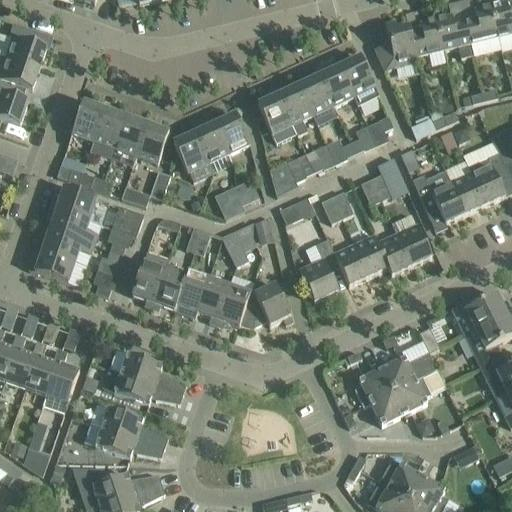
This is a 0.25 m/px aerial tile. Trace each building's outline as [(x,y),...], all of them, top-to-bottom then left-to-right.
[(75,0),(75,1),(95,8),(98,0),(109,0),(117,2),(116,0),(75,0)] [(159,0),(116,0),(117,2),(117,3),(117,2),(126,0),(136,0),(139,9),(160,4),(159,0)] [(511,15),(509,16),(507,6),(491,10),(498,42),(511,38),(511,15)] [(471,48),(498,42),(491,10),(474,14),(477,24),(466,26),(471,48)] [(471,48),(466,26),(455,29),(452,19),(436,23),(443,55),(458,51),(461,63),(474,60),(471,48)] [(416,62),(417,62),(443,55),(436,23),(420,27),(422,37),(412,40),(411,40),(416,62)] [(411,40),(412,40),(409,30),(397,33),(396,26),(385,29),(390,47),(375,53),(385,76),(396,71),(399,83),(420,78),(417,62),(416,62),(411,40)] [(36,36),(13,28),(9,40),(13,41),(6,61),(40,73),(47,52),(32,47),(36,36)] [(33,94),(40,73),(6,61),(0,79),(0,94),(14,100),(18,89),(33,94)] [(379,100),(375,92),(361,61),(340,71),(354,102),(358,110),(379,100)] [(334,111),(354,102),(340,71),(320,80),(334,111)] [(314,120),(334,111),(320,80),(299,89),(314,120)] [(293,130),(314,120),(299,89),(279,99),(293,130)] [(14,100),(0,94),(0,122),(20,130),(29,105),(14,100)] [(485,106),(498,103),(495,94),(483,97),(485,106)] [(473,109),(485,106),(483,97),(471,100),(473,109)] [(272,139),(293,130),(279,99),(258,108),(272,139)] [(94,146),(105,114),(84,106),(72,138),(94,146)] [(112,164),(126,121),(105,114),(94,146),(90,156),(112,164)] [(436,135),(447,129),(458,125),(454,116),(444,120),(444,121),(433,127),(431,123),(432,127),(436,135)] [(250,149),(241,129),(236,118),(215,128),(229,159),(250,149)] [(432,127),(431,123),(429,118),(415,125),(417,129),(411,132),(417,143),(436,135),(432,127)] [(136,161),(148,129),(126,121),(112,164),(132,171),(135,160),(136,161)] [(384,136),(393,132),(388,121),(367,130),(376,149),(388,143),(384,136)] [(209,168),(229,159),(215,128),(195,137),(209,168)] [(148,129),(136,161),(158,168),(169,136),(148,129)] [(376,149),(367,130),(356,136),(359,143),(351,147),(356,158),(376,149)] [(511,131),(491,141),(493,146),(505,170),(511,166),(511,131)] [(208,169),(209,168),(195,137),(174,147),(193,188),(213,179),(208,169)] [(351,147),(342,151),(339,144),(327,149),(335,168),(356,158),(351,147)] [(471,177),(470,178),(485,210),(505,201),(499,186),(510,182),(493,146),(482,151),(487,161),(468,170),(471,177)] [(0,175),(12,180),(17,165),(0,158),(0,175)] [(315,177),(311,168),(306,158),(287,167),(296,186),(315,177)] [(321,163),(311,168),(315,177),(325,172),(321,163)] [(68,185),(72,174),(61,170),(57,181),(68,185)] [(68,185),(79,188),(83,177),(72,174),(68,185)] [(162,204),(169,185),(171,180),(159,175),(150,199),(150,200),(162,204)] [(418,197),(428,219),(439,214),(445,228),(465,219),(451,187),(446,176),(427,185),(425,182),(414,187),(418,197)] [(393,200),(391,197),(383,178),(372,184),(382,205),(393,200)] [(465,219),(485,210),(470,178),(451,187),(465,219)] [(100,196),(104,185),(95,181),(91,193),(100,196)] [(286,181),(274,187),(277,201),(292,194),(286,181)] [(257,207),(247,183),(212,198),(222,222),(257,207)] [(371,210),(382,205),(372,184),(361,189),(371,210)] [(100,196),(110,199),(113,188),(104,185),(100,196)] [(90,225),(97,203),(59,190),(56,197),(61,199),(57,213),(90,225)] [(150,200),(150,199),(126,191),(122,203),(146,211),(150,200)] [(354,218),(352,215),(344,196),(332,202),(342,223),(354,218)] [(285,228),(312,217),(306,202),(279,212),(285,228)] [(331,228),(342,223),(332,202),(321,207),(330,225),(331,228)] [(144,219),(125,212),(119,211),(112,232),(137,241),(144,219)] [(86,235),(90,225),(57,213),(52,227),(47,226),(44,233),(83,245),(96,250),(99,239),(86,235)] [(178,236),(182,227),(171,223),(170,223),(168,223),(166,223),(165,223),(163,224),(162,224),(161,225),(158,227),(158,228),(178,236)] [(397,238),(412,271),(432,261),(417,229),(397,238)] [(193,262),(195,257),(202,234),(189,230),(187,235),(192,237),(186,254),(191,256),(190,259),(187,258),(182,274),(187,276),(188,276),(193,263),(193,262)] [(241,248),(253,242),(248,230),(235,235),(241,248)] [(137,241),(112,232),(107,247),(112,249),(110,255),(123,259),(125,253),(127,254),(132,239),(137,241)] [(92,260),(96,250),(83,245),(44,233),(42,239),(47,241),(42,256),(76,266),(79,256),(92,260)] [(212,237),(202,234),(195,257),(204,260),(212,237)] [(392,280),(412,271),(397,238),(378,247),(375,240),(374,240),(392,280)] [(392,280),(374,240),(354,249),(369,282),(388,273),(392,280)] [(338,267),(335,258),(328,244),(306,254),(312,268),(300,274),(315,307),(339,296),(328,272),(338,267)] [(349,291),(369,282),(354,249),(335,258),(338,267),(349,291)] [(120,269),(123,259),(110,255),(107,264),(101,262),(98,274),(119,281),(123,270),(120,269)] [(68,288),(76,266),(42,256),(38,269),(33,267),(30,275),(68,288)] [(249,265),(245,256),(232,262),(236,271),(249,265)] [(169,264),(147,257),(132,300),(147,305),(145,310),(152,312),(165,274),(166,274),(169,264)] [(114,295),(119,281),(98,274),(93,288),(98,290),(96,297),(109,302),(111,294),(114,295)] [(186,281),(166,274),(165,274),(152,312),(159,315),(161,310),(175,314),(186,281)] [(209,283),(188,276),(187,276),(186,281),(175,314),(182,317),(183,312),(197,317),(209,283)] [(216,329),(230,290),(209,283),(197,317),(211,321),(210,326),(216,329)] [(251,298),(241,327),(254,331),(267,325),(270,331),(284,324),(286,329),(293,325),(276,289),(258,297),(254,299),(251,298)] [(241,327),(251,298),(230,290),(216,329),(223,331),(225,326),(240,331),(241,327)] [(485,305),(482,300),(453,314),(464,340),(465,340),(507,319),(497,299),(485,305)] [(480,371),(503,359),(497,349),(511,341),(511,328),(507,319),(465,340),(480,371)] [(440,352),(439,350),(430,332),(419,337),(429,358),(440,352)] [(5,335),(0,333),(0,384),(5,386),(17,353),(12,351),(1,348),(5,335)] [(33,359),(21,355),(26,342),(16,339),(12,351),(17,353),(5,386),(26,393),(37,360),(33,359)] [(394,340),(383,345),(386,352),(397,347),(394,340)] [(47,349),(42,347),(37,346),(33,359),(37,360),(26,393),(47,400),(58,367),(53,366),(43,362),(47,349)] [(68,356),(63,355),(58,353),(53,366),(58,367),(47,400),(68,408),(80,375),(63,369),(68,356)] [(359,356),(347,361),(351,369),(362,363),(359,356)] [(437,374),(429,358),(429,357),(407,367),(405,362),(382,373),(393,396),(437,374)] [(109,374),(183,399),(187,389),(164,377),(164,379),(160,378),(162,370),(127,358),(121,377),(110,373),(109,374)] [(495,402),(511,393),(511,368),(508,370),(503,359),(480,371),(495,402)] [(364,411),(393,396),(382,373),(359,385),(362,390),(355,393),(364,411)] [(180,409),(183,399),(109,374),(103,393),(149,409),(152,401),(156,402),(155,404),(180,409)] [(425,402),(432,399),(446,392),(437,374),(393,396),(405,419),(427,408),(425,402)] [(86,377),(82,392),(93,394),(96,380),(86,377)] [(511,433),(511,432),(511,393),(495,402),(511,433)] [(382,430),(405,419),(393,396),(364,411),(371,408),(382,430)] [(144,424),(109,412),(97,408),(90,428),(102,432),(102,431),(165,453),(168,443),(146,431),(145,433),(141,432),(144,424)] [(347,409),(340,412),(344,420),(351,418),(351,417),(347,409)] [(344,421),(349,432),(356,429),(351,418),(344,420),(344,421)] [(443,438),(450,435),(444,424),(437,427),(443,438)] [(162,463),(165,453),(102,431),(102,432),(95,451),(131,463),(133,455),(137,456),(137,458),(162,463)] [(480,462),(474,450),(474,449),(453,460),(460,472),(480,462)] [(511,459),(491,468),(495,480),(511,473),(511,459)] [(353,471),(360,475),(367,464),(360,460),(353,471)] [(0,472),(7,477),(12,470),(1,463),(0,463),(0,472)] [(401,469),(399,471),(391,466),(380,486),(410,504),(423,481),(401,469)] [(18,484),(23,477),(12,470),(7,477),(18,484)] [(354,486),(360,475),(353,471),(347,482),(354,486)] [(128,479),(109,485),(105,474),(72,473),(85,511),(92,511),(99,510),(162,489),(159,479),(134,483),(134,485),(130,487),(128,479)] [(443,511),(449,503),(442,499),(445,494),(423,481),(410,504),(424,511),(443,511)] [(405,511),(410,504),(380,486),(368,509),(373,511),(405,511)] [(138,511),(138,509),(142,508),(143,510),(165,499),(162,489),(99,510),(92,511),(138,511)] [(299,499),(300,507),(313,504),(311,496),(299,499)] [(288,510),(300,507),(299,499),(286,502),(288,510)]
